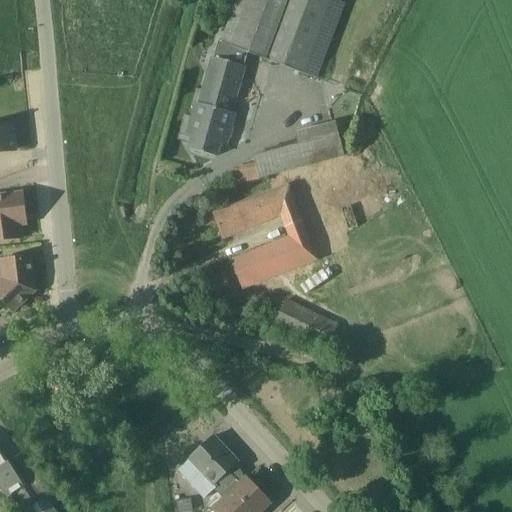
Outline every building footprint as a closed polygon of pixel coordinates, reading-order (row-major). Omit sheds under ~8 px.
[(239,0),(224,41),(223,43),(235,47),(268,60),(290,0),(239,0)] [(290,0),(268,60),(318,79),(346,4),(335,0),(290,0)] [(236,99),(245,66),(230,62),(235,47),(223,43),(224,41),(220,40),(215,57),(214,57),(205,90),(209,91),(205,105),(197,103),(193,118),(199,120),(190,149),(218,157),(221,143),(227,145),(236,113),(229,111),(232,98),(236,99)] [(0,153),(16,152),(13,125),(0,126),(0,153)] [(294,136),(297,145),(302,166),(343,154),(334,125),(294,136)] [(304,264),(317,259),(311,244),(309,239),(301,220),(287,184),(214,213),(224,238),(281,216),(285,226),(289,236),(231,258),(243,287),(265,279),(304,264)] [(0,241),(23,239),(21,225),(27,224),(26,213),(28,209),(27,201),(24,199),(23,195),(0,197),(0,241)] [(323,243),(312,247),(317,259),(327,255),(323,243)] [(34,281),(31,258),(2,262),(5,281),(0,285),(0,297),(14,312),(27,299),(26,298),(29,295),(27,292),(29,286),(33,286),(32,281),(34,281)] [(249,302),(271,294),(265,279),(243,287),(249,302)] [(273,324),(323,349),(329,335),(335,323),(294,303),(286,299),(273,324)] [(67,387),(53,385),(52,395),(66,397),(67,387)] [(215,489),(225,500),(241,485),(229,472),(238,463),(214,437),(190,460),(191,460),(180,472),(205,499),(215,489)] [(0,487),(7,498),(25,487),(9,463),(0,468),(0,487)] [(261,511),(271,504),(247,479),(241,485),(225,500),(214,511),(215,511),(261,511)] [(33,507),(36,511),(56,511),(47,498),(33,507)]
